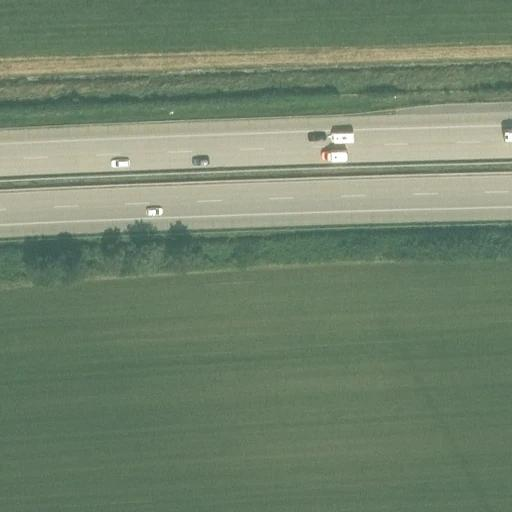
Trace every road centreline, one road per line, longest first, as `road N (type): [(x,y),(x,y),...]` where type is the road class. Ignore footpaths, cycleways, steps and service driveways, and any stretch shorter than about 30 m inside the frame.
road 1 (motorway): [(0,214),(511,195)]
road 2 (motorway): [(511,138),(0,156)]
